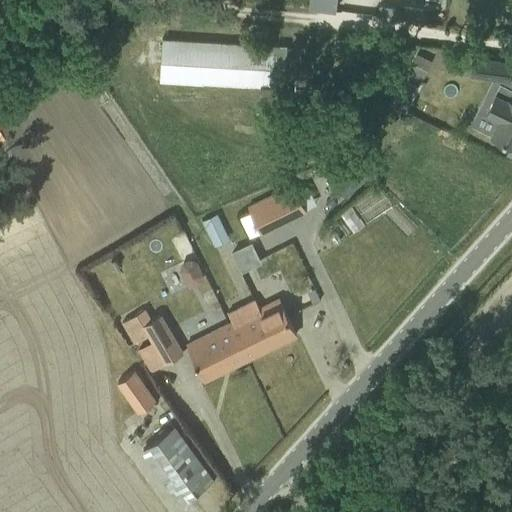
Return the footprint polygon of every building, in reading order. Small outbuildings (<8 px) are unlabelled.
[(162,39),(159,79),(284,88),(284,81),(295,82),(297,58),(286,57),(286,47),(162,39)] [(415,54),(405,75),(419,82),(429,61),(415,54)] [(473,54),(470,72),(509,78),(511,60),(473,54)] [(490,135),(511,145),(511,87),(500,81),(485,112),(498,119),(490,135)] [(306,209),(293,185),(248,207),(260,232),(306,209)] [(219,212),(203,218),(214,244),(230,237),(219,212)] [(256,239),(234,248),(243,270),(265,261),(256,239)] [(197,256),(179,264),(189,285),(207,277),(197,256)] [(296,335),(278,299),(259,308),(254,299),(226,313),(231,322),(228,324),(246,359),(296,335)] [(182,353),(159,315),(142,325),(136,314),(121,322),(134,343),(148,335),(152,342),(164,363),(182,353)] [(246,359),(228,324),(186,345),(204,380),(246,359)] [(164,363),(152,342),(138,350),(151,371),(164,363)] [(117,382),(138,412),(154,400),(133,371),(117,382)] [(212,480),(174,427),(142,450),(181,503),(212,480)]
